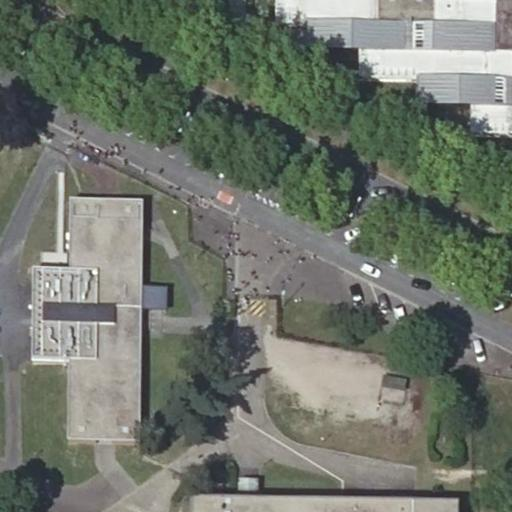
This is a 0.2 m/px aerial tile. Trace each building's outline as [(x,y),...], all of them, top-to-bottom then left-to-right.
[(511,0),(280,0),(281,25),(306,25),(306,53),(362,54),(361,82),(417,83),(416,111),(472,112),(472,140),(511,140),(511,0)] [(141,292),(142,205),(69,204),(69,275),(33,274),(32,363),(68,365),(67,444),(139,444),(141,312),(141,292)] [(141,292),(141,312),(164,312),(165,292),(141,292)] [(384,377),(382,387),(404,391),(406,381),(384,377)] [(237,504),(258,504),(258,483),(236,482),(237,504)]
